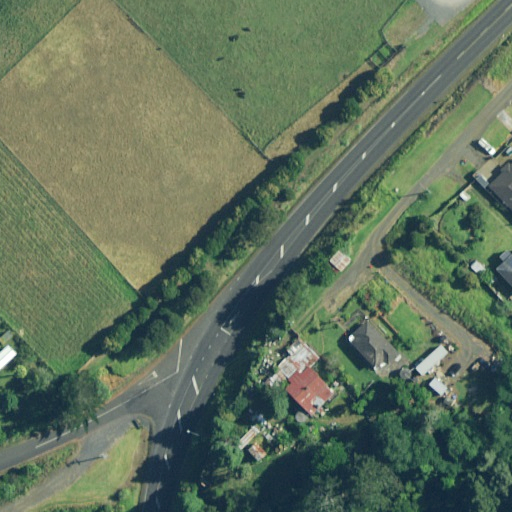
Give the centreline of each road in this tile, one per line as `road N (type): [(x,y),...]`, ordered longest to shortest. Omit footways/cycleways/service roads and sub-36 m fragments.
road 1 (secondary): [(191,375),(290,234),(511,4)]
road 2 (unclassified): [(0,461),(177,371),(191,375)]
road 3 (secondary): [(153,511),(165,446),(191,375)]
